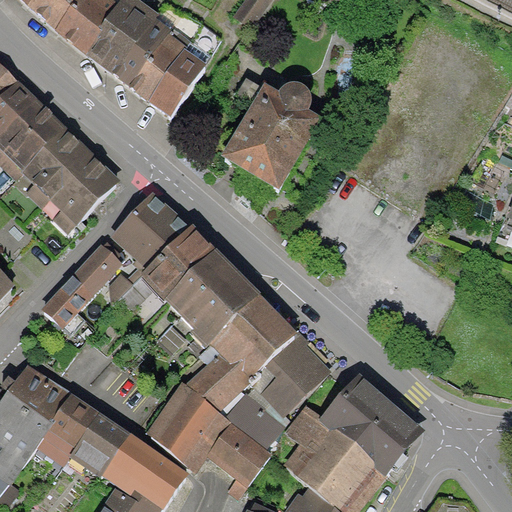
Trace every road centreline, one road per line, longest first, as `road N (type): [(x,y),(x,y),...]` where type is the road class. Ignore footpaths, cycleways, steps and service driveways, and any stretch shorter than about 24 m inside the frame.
road 1 (tertiary): [(455,435),(161,171)]
road 2 (residential): [(161,171),(0,347)]
road 3 (tertiary): [(161,171),(0,28)]
road 4 (unknown): [(161,171),(229,40),(215,19),(184,0)]
